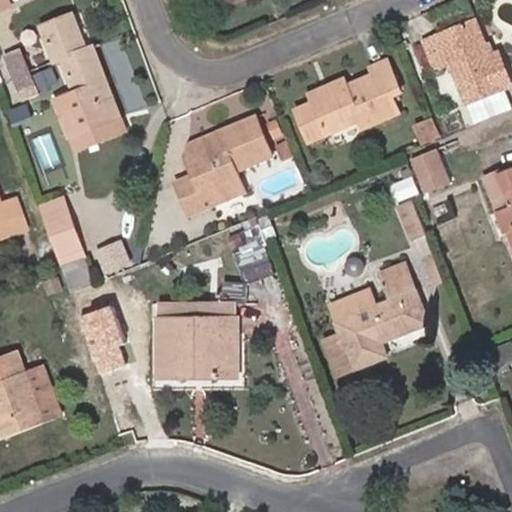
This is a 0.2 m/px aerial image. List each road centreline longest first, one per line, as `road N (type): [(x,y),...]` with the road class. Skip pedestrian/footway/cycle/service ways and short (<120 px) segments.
road 1 (residential): [(412,0),(251,72),(208,71),(176,56),(156,0)]
road 2 (residential): [(26,511),(173,467),(299,511)]
